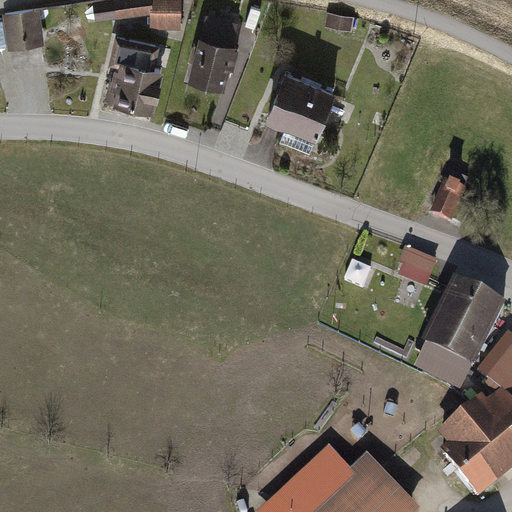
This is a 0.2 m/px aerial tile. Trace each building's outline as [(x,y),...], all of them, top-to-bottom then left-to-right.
[(96,0),(95,0),(97,21),(117,19),(115,0),(96,0)] [(151,28),(182,27),(181,0),(115,0),(117,19),(150,17),(151,28)] [(322,30),(345,36),(351,14),(328,8),(322,30)] [(7,48),(43,44),(39,10),(3,15),(7,48)] [(190,82),(223,90),(240,24),(207,15),(190,82)] [(153,117),(162,68),(157,67),(161,43),(118,35),(112,66),(118,67),(110,108),(153,117)] [(261,115),(314,136),(333,89),(280,68),(261,115)] [(463,189),(443,181),(427,220),(447,229),(463,189)] [(403,277),(430,286),(438,263),(411,253),(403,277)] [(366,291),(374,271),(354,263),(346,284),(366,291)] [(450,282),(438,310),(490,332),(502,304),(450,282)] [(478,360),(490,332),(438,310),(426,338),(478,360)] [(476,365),(478,360),(426,338),(414,367),(466,389),(476,365)] [(511,352),(491,379),(511,399),(511,352)] [(427,441),(478,502),(511,474),(511,399),(491,379),(476,365),(466,389),(477,400),(470,406),(463,397),(433,422),(440,430),(427,441)] [(410,511),(412,511),(370,467),(321,511),(292,511),(290,511),(410,511)]
